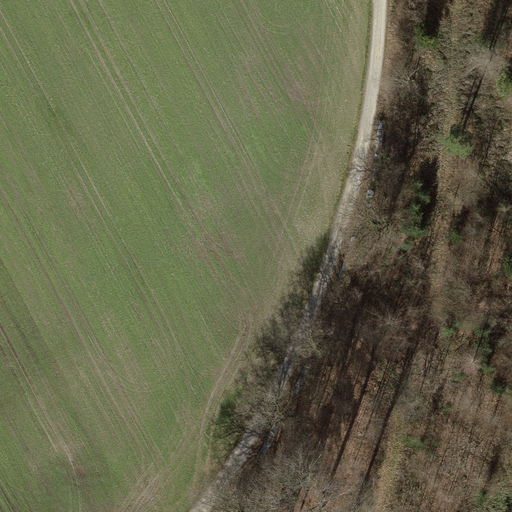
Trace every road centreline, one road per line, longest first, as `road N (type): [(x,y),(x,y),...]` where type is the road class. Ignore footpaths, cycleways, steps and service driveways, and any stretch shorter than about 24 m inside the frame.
road 1 (track): [(381,0),(374,104),(339,245),(260,430),(204,511)]
road 2 (track): [(380,511),(393,476),(401,398),(423,348),(459,0)]
